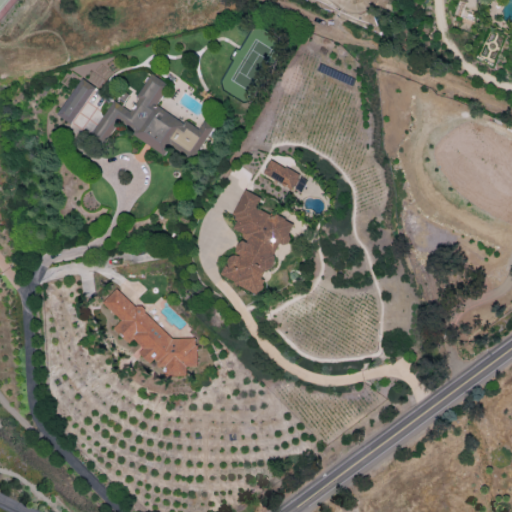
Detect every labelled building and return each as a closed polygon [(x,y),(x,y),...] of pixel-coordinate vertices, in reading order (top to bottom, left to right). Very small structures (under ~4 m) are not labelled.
[(90,135),(105,144),(118,124),(166,155),(171,147),(195,162),(217,128),(204,120),(198,130),(157,104),(169,84),(152,73),(129,109),(113,99),(90,135)] [(71,123),(96,87),(82,78),(57,114),(71,123)] [(263,173),(292,189),(300,175),(271,159),(263,173)] [(308,180),(301,176),(294,188),(301,192),(308,180)] [(220,277),(260,292),(280,241),(286,243),(294,222),(257,208),(261,196),(244,189),(234,216),(238,217),(233,230),(243,234),(236,254),(230,251),(220,277)] [(195,336),(172,338),(139,305),(135,305),(117,288),(103,302),(121,320),(114,328),(129,343),(133,338),(141,345),(141,354),(148,361),(155,360),(162,367),(166,366),(167,376),(187,375),(186,367),(198,366),(195,336)]
